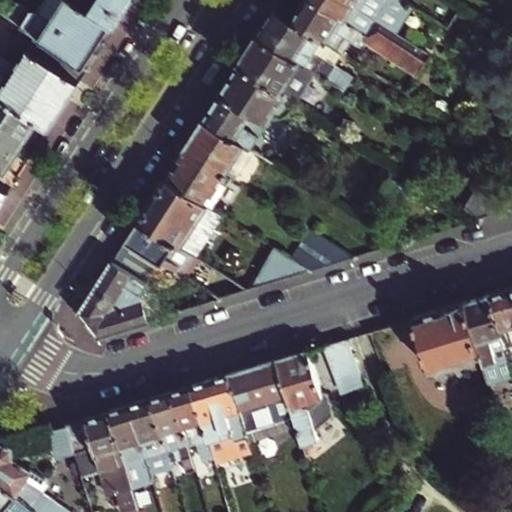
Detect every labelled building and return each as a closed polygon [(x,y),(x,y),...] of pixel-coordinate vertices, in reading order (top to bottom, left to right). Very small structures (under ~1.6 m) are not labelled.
[(90,69),(117,27),(75,0),(48,0),(29,30),(37,35),(90,69)] [(75,0),(117,27),(134,0),(75,0)] [(362,38),(366,32),(314,0),(304,0),(292,20),(322,39),(338,49),(346,37),(364,48),(368,42),(362,38)] [(314,0),(366,32),(362,38),(368,42),(418,74),(431,54),(375,18),(385,2),(403,14),(410,3),(405,0),(314,0)] [(336,63),(316,50),(322,39),(292,20),(276,9),(259,35),(307,65),(344,89),(353,75),(336,63)] [(0,94),(46,124),(52,128),(90,69),(37,35),(18,65),(3,56),(1,58),(0,56),(0,94)] [(305,70),(307,65),(259,35),(240,64),(280,90),(297,65),(305,70)] [(361,53),(364,48),(346,37),(338,49),(342,52),(348,45),(361,53)] [(316,50),(336,63),(342,52),(338,49),(322,39),(316,50)] [(288,114),(297,101),(280,90),(240,64),(205,119),(245,145),(250,149),(272,116),(275,117),(280,118),(285,116),(288,114)] [(339,97),(344,89),(307,65),(305,70),(302,73),(339,97)] [(31,141),(36,139),(46,124),(0,94),(0,179),(25,140),(28,142),(31,141)] [(238,174),(230,169),(245,145),(205,119),(186,149),(226,175),(231,178),(234,180),(238,174)] [(230,169),(238,174),(253,150),(250,149),(245,145),(230,169)] [(167,178),(208,204),(226,175),(186,149),(167,178)] [(208,204),(212,207),(231,178),(226,175),(208,204)] [(140,220),(181,246),(208,204),(167,178),(140,220)] [(479,218),(511,208),(511,196),(482,178),(463,207),(479,218)] [(0,208),(11,192),(0,184),(0,208)] [(181,246),(197,256),(224,214),(212,207),(208,204),(181,246)] [(207,263),(197,256),(181,246),(140,220),(128,239),(161,260),(195,281),(207,263)] [(311,270),(354,256),(313,230),(295,260),(311,270)] [(164,315),(158,295),(147,281),(161,260),(128,239),(81,311),(99,335),(164,315)] [(254,287),(311,270),(295,260),(279,250),(254,287)] [(221,298),(249,289),(220,271),(207,289),(221,298)] [(511,355),(511,286),(489,293),(509,357),(511,355)] [(511,376),(511,366),(509,357),(489,293),(465,301),(481,354),(490,383),(511,376)] [(478,355),(481,354),(465,301),(414,316),(419,334),(416,335),(415,338),(418,348),(421,349),(424,348),(430,369),(436,367),(451,369),(456,373),(465,370),(465,364),(478,355)] [(340,390),(365,382),(347,337),(322,345),(340,390)] [(307,401),(323,396),(309,349),(277,359),(302,440),(303,444),(319,439),(307,401)] [(254,454),(302,440),(277,359),(229,374),(253,451),(254,454)] [(216,462),(253,451),(229,374),(192,385),(213,450),(216,462)] [(203,453),(213,450),(192,385),(172,391),(188,444),(199,440),(203,453)] [(192,457),(188,444),(172,391),(151,397),(171,463),(183,460),(192,457)] [(151,470),(171,463),(151,397),(131,404),(151,470)] [(152,474),(151,470),(131,404),(110,410),(129,475),(144,470),(146,476),(152,474)] [(131,480),(129,475),(110,410),(66,423),(75,451),(76,453),(95,447),(110,495),(122,491),(128,510),(139,507),(131,480)] [(61,455),(75,451),(66,423),(52,428),(61,455)] [(48,486),(46,478),(13,457),(12,446),(5,442),(0,443),(0,480),(39,511),(68,511),(44,493),(48,486)] [(189,482),(198,479),(192,457),(183,460),(189,482)] [(131,480),(146,476),(144,470),(129,475),(131,480)] [(0,511),(39,511),(0,480),(0,511)]
